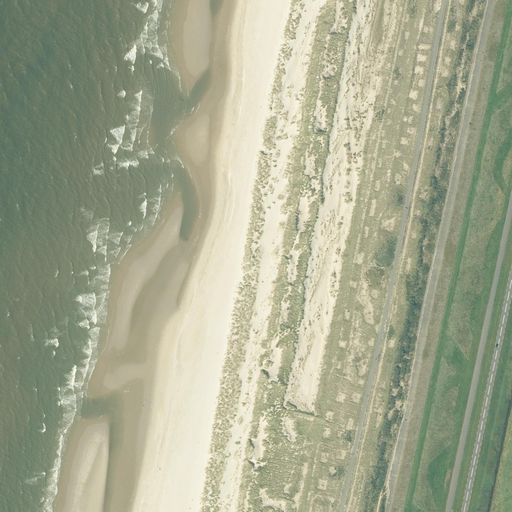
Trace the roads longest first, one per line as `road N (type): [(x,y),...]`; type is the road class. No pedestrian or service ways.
road 1 (unknown): [(487,0),(376,511)]
road 2 (tertiary): [(463,511),(511,276)]
